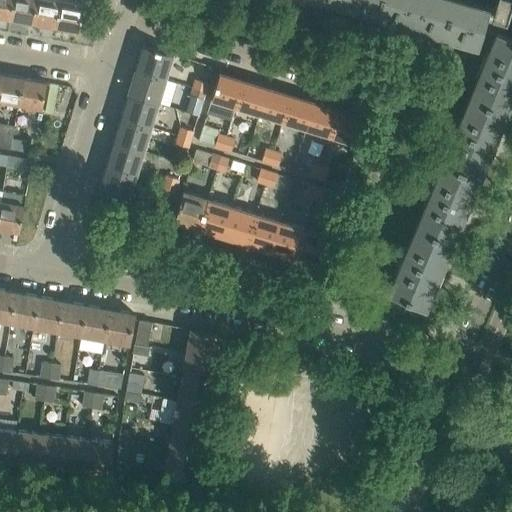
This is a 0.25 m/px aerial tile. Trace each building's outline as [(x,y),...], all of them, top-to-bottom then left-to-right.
[(0,0),(0,15),(10,18),(12,0),(0,0)] [(12,0),(10,18),(32,22),(36,0),(12,0)] [(55,26),(59,0),(36,0),(32,22),(55,26)] [(59,0),(55,26),(79,30),(80,21),(83,4),(75,2),(75,0),(59,0)] [(333,0),(477,43),(482,29),(489,6),(468,0),(333,0)] [(495,0),(493,7),(489,6),(482,29),(496,34),(478,77),(469,97),(506,112),(511,95),(511,37),(501,34),(511,0),(495,0)] [(172,53),(142,44),(135,68),(165,77),(172,53)] [(135,68),(128,93),(157,102),(165,77),(135,68)] [(0,72),(0,100),(18,103),(22,77),(0,72)] [(219,72),(207,112),(230,119),(235,106),(243,79),(219,72)] [(46,81),(22,77),(18,103),(41,107),(46,81)] [(205,90),(208,82),(194,77),(192,86),(205,90)] [(266,86),(243,79),(235,106),(258,113),(266,86)] [(189,94),(185,110),(198,114),(205,90),(192,86),(189,94)] [(290,93),(266,86),(258,113),(282,120),(290,93)] [(47,88),(43,110),(51,111),(55,90),(47,88)] [(120,117),(150,126),(157,102),(128,93),(120,117)] [(314,101),(290,93),(282,120),(306,127),(314,101)] [(498,131),(506,112),(469,97),(461,117),(451,141),(442,162),(479,177),(486,159),(487,156),(489,150),(492,152),(497,139),(495,138),(497,132),(498,131)] [(338,108),(314,101),(306,127),(330,135),(338,108)] [(361,115),(338,108),(330,135),(353,142),(361,115)] [(120,117),(113,141),(143,150),(150,126),(120,117)] [(203,123),(198,140),(222,148),(226,133),(217,130),(218,127),(203,123)] [(177,134),(190,138),(193,130),(179,126),(177,134)] [(235,136),(226,133),(222,148),(230,150),(235,136)] [(187,147),(190,138),(177,134),(174,143),(187,147)] [(0,136),(0,146),(2,147),(10,148),(12,138),(0,136)] [(12,138),(10,148),(24,150),(25,140),(12,138)] [(113,141),(105,165),(135,175),(143,150),(113,141)] [(269,162),(274,148),(265,145),(261,160),(269,162)] [(196,148),(191,162),(215,170),(220,155),(196,148)] [(282,150),(274,148),(269,162),(278,165),(282,150)] [(0,153),(0,165),(7,167),(9,155),(0,153)] [(9,155),(7,167),(30,171),(32,159),(9,155)] [(228,158),(220,155),(215,170),(224,172),(228,158)] [(308,174),(317,177),(321,163),(312,160),(308,174)] [(434,182),(424,206),(415,227),(452,242),(459,223),(460,221),(462,215),(465,216),(470,204),(468,203),(470,197),(471,195),(479,177),(442,162),(434,182)] [(317,177),(325,179),(329,165),(321,163),(317,177)] [(128,199),(128,198),(135,175),(105,165),(98,190),(128,199)] [(264,185),(268,170),(260,168),(256,182),(264,185)] [(277,173),(268,170),(264,185),(272,187),(277,173)] [(166,175),(164,183),(175,187),(178,178),(166,175)] [(162,191),(173,195),(175,187),(164,183),(162,191)] [(304,196),(313,198),(317,185),(308,183),(304,196)] [(341,193),(317,185),(313,198),(337,205),(341,193)] [(1,199),(0,202),(0,227),(19,231),(25,194),(2,190),(1,199)] [(183,190),(176,213),(173,220),(198,227),(207,198),(183,190)] [(222,235),(231,205),(207,198),(198,227),(222,235)] [(231,205),(222,235),(246,242),(255,213),(231,205)] [(271,250),(280,220),(255,213),(246,242),(270,250),(271,250)] [(304,228),(295,257),(317,264),(319,265),(328,235),(330,227),(307,219),(304,228)] [(295,257),(304,228),(280,220),(271,250),(295,257)] [(444,260),(452,242),(415,227),(407,247),(388,292),(425,307),(432,288),(433,286),(436,280),(438,281),(444,269),(441,268),(443,262),(444,260)] [(0,288),(0,319),(10,321),(15,291),(0,288)] [(15,291),(10,321),(33,325),(39,295),(15,291)] [(33,325),(30,341),(45,344),(48,328),(57,330),(63,300),(39,295),(33,325)] [(63,300),(57,330),(81,334),(86,304),(63,300)] [(81,334),(78,348),(102,352),(104,339),(110,308),(86,304),(81,334)] [(110,308),(104,339),(128,343),(134,312),(110,308)] [(147,344),(151,320),(139,318),(134,342),(147,344)] [(220,333),(190,328),(186,351),(216,357),(220,333)] [(134,342),(133,352),(148,355),(150,345),(147,344),(134,342)] [(216,357),(186,351),(181,375),(211,381),(216,357)] [(13,357),(3,356),(1,372),(11,373),(13,357)] [(41,361),(39,377),(49,379),(51,362),(41,361)] [(61,364),(51,362),(49,379),(59,380),(61,364)] [(89,368),(87,384),(97,385),(99,369),(89,368)] [(123,372),(99,369),(97,385),(120,389),(123,372)] [(129,372),(126,390),(141,392),(145,375),(129,372)] [(211,381),(181,375),(177,399),(207,404),(211,381)] [(8,380),(0,379),(0,395),(6,397),(8,380)] [(44,402),(46,386),(36,384),(34,400),(44,402)] [(56,387),(46,386),(44,402),(54,403),(56,387)] [(126,390),(124,398),(140,401),(141,392),(126,390)] [(81,407),(91,409),(94,392),(84,391),(81,407)] [(94,392),(91,409),(101,410),(104,394),(94,392)] [(207,404),(177,399),(173,423),(203,428),(207,404)] [(123,402),(121,413),(137,416),(139,405),(123,402)] [(203,428),(173,423),(168,447),(198,452),(203,428)] [(0,458),(13,460),(16,430),(0,427),(0,458)] [(37,462),(40,432),(16,430),(13,460),(37,462)] [(118,438),(118,439),(131,440),(133,440),(134,432),(119,430),(118,438)] [(61,465),(64,435),(40,432),(37,462),(61,465)] [(85,468),(88,438),(64,435),(61,465),(85,468)] [(511,440),(502,436),(496,448),(492,456),(490,461),(504,468),(511,451),(511,440)] [(88,438),(85,468),(109,471),(112,441),(88,438)] [(118,439),(115,465),(128,466),(131,440),(118,439)] [(198,452),(168,447),(164,470),(194,476),(198,452)]
